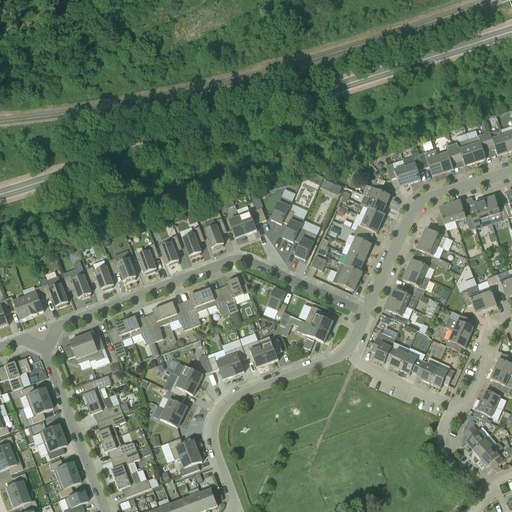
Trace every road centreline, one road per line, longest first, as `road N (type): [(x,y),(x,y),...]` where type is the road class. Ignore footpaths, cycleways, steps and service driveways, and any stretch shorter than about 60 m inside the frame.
road 1 (tertiary): [(0,195),(511,31)]
road 2 (residential): [(46,349),(56,327),(240,260),(365,312)]
road 3 (residential): [(230,511),(235,501),(213,436),(220,411),(243,392),(347,349)]
road 4 (residential): [(365,312),(419,203),(511,172)]
road 5 (residential): [(106,511),(46,349)]
